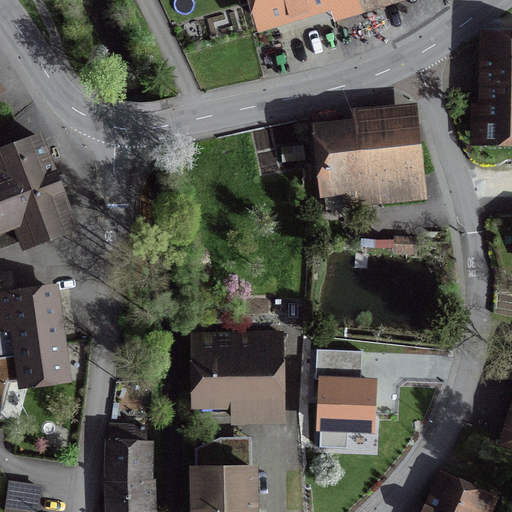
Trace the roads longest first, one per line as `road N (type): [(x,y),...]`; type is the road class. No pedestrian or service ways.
road 1 (residential): [(407,61),(442,134),(466,235),(458,392),(408,485),(382,511)]
road 2 (residential): [(81,511),(110,320),(116,129)]
road 3 (tertiary): [(198,120),(407,61)]
road 4 (tertiary): [(0,5),(59,98),(116,129)]
road 5 (residential): [(143,0),(198,120)]
